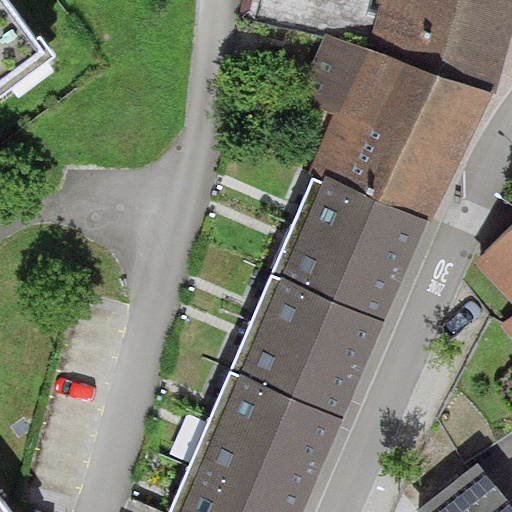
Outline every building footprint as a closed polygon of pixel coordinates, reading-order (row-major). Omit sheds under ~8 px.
[(4,0),(0,0),(0,103),(54,62),(4,0)] [(511,0),(380,0),(367,55),(490,101),(496,103),(511,46),(511,0)] [(378,210),(427,231),(433,233),(490,101),(367,55),(326,39),(299,103),(334,117),(308,180),(316,183),(378,210)] [(355,262),(378,210),(316,183),(295,236),(355,262)] [(355,262),(405,283),(427,231),(378,210),(355,262)] [(511,233),(480,264),(511,305),(511,323),(509,326),(511,330),(511,233)] [(333,313),(355,262),(295,236),(272,287),(333,313)] [(333,313),(383,336),(405,283),(355,262),(333,313)] [(313,361),(333,313),(272,287),(252,335),(313,361)] [(313,361),(363,383),(383,336),(333,313),(313,361)] [(292,410),(313,361),(252,335),(231,384),(292,410)] [(363,383),(313,361),(292,410),(341,432),(363,383)] [(269,465),(292,410),(231,384),(208,438),(269,465)] [(319,486),(341,432),(292,410),(269,465),(319,486)] [(251,507),(269,465),(208,438),(189,482),(251,507)] [(307,511),(319,486),(269,465),(251,507),(261,511),(307,511)] [(511,511),(478,471),(426,511),(511,511)] [(248,511),(251,507),(189,482),(174,511),(248,511)] [(8,511),(0,500),(0,511),(8,511)]
